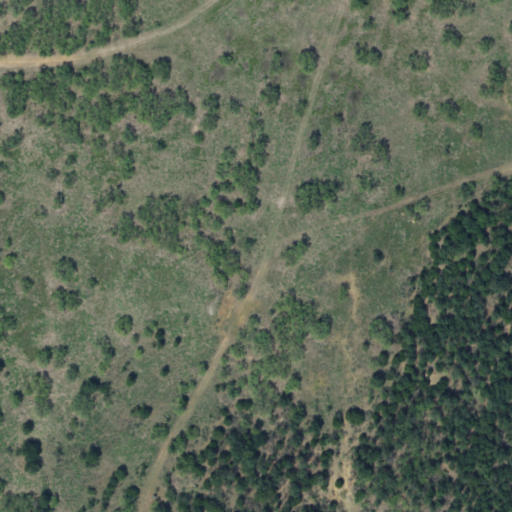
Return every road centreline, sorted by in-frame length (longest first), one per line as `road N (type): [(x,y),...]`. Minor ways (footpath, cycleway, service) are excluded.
road 1 (residential): [(511,190),(385,254),(263,351),(192,437),(170,511)]
road 2 (residential): [(511,124),(496,106),(466,20),(467,0)]
